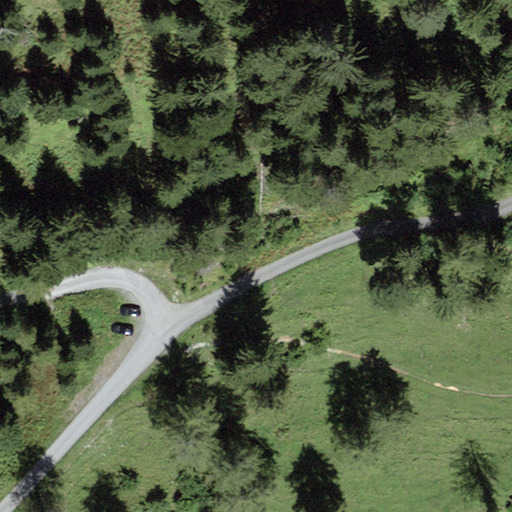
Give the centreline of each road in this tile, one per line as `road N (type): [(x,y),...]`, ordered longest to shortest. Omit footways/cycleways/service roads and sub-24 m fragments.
road 1 (track): [(171,323),(347,236),(474,215),(511,200)]
road 2 (unclassified): [(0,511),(72,413),(171,323)]
road 3 (track): [(171,323),(136,287),(100,275),(0,299)]
